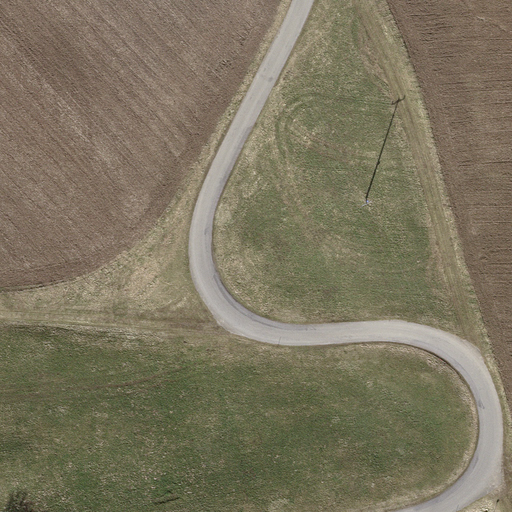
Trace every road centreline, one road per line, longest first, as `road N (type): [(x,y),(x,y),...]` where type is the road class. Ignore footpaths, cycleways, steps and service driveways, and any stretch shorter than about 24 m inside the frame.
road 1 (unclassified): [(425,511),(470,486),(491,445),(485,391),(468,360),(406,331),(263,329),(229,311),(207,278),(201,244),(208,203),(304,0)]
road 2 (track): [(0,309),(244,322)]
